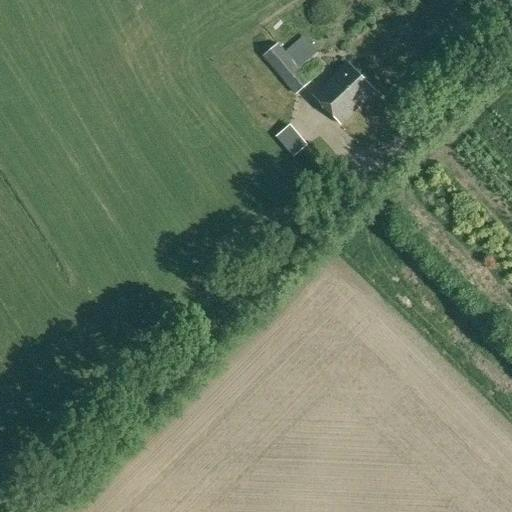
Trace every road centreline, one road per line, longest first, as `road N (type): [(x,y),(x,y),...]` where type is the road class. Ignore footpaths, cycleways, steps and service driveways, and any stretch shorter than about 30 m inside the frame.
road 1 (track): [(25,511),(339,199)]
road 2 (residential): [(339,199),(511,29)]
